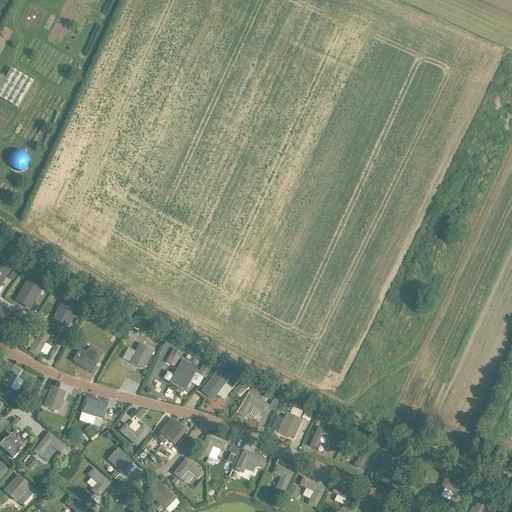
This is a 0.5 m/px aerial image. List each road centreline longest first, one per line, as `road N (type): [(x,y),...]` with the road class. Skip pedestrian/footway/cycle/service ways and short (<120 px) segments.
road 1 (unclassified): [(511,474),(312,391),(146,309),(0,222)]
road 2 (unclassified): [(414,511),(205,420),(92,388),(0,350)]
